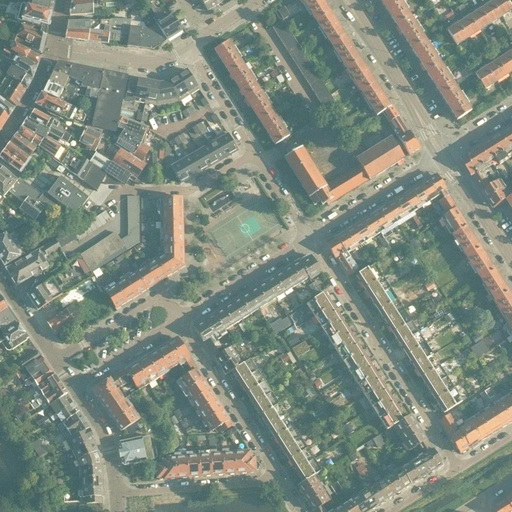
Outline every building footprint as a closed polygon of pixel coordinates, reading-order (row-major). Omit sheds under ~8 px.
[(51,13),(53,2),(44,0),(18,0),(17,3),(22,4),(21,5),(51,13)] [(69,16),(92,15),(91,0),(74,0),(72,1),(69,16)] [(158,15),(149,0),(147,0),(143,2),(153,18),(158,15)] [(216,6),(212,0),(199,0),(207,11),(216,6)] [(301,0),(315,21),(330,12),(321,0),(301,0)] [(410,17),(399,0),(385,0),(381,3),(396,26),(410,17)] [(511,8),(506,0),(495,0),(492,2),(501,17),(511,10),(511,8)] [(492,2),(481,9),(490,24),(501,17),(492,2)] [(49,21),(51,13),(21,5),(17,21),(21,23),(21,24),(41,29),(42,25),(48,26),(49,21)] [(290,16),(285,7),(278,11),(284,20),(290,16)] [(481,9),(470,16),(479,31),(490,24),(481,9)] [(345,36),(330,12),(315,21),(331,45),(345,36)] [(182,32),(171,15),(156,24),(167,41),(182,32)] [(470,16),(459,23),(468,38),(479,31),(470,16)] [(425,40),(410,17),(396,26),(411,50),(425,40)] [(115,39),(115,34),(109,33),(110,20),(100,21),(99,32),(92,31),(90,31),(87,41),(107,44),(108,41),(114,42),(114,39),(115,39)] [(128,35),(130,27),(130,20),(110,20),(109,33),(115,34),(115,39),(119,39),(120,34),(128,35)] [(68,22),(66,30),(89,29),(90,31),(92,31),(99,32),(100,21),(92,21),(68,22)] [(272,29),(276,35),(287,28),(283,22),(272,29)] [(468,38),(459,23),(447,31),(457,45),(468,38)] [(167,41),(156,24),(147,29),(142,28),(139,48),(152,50),(167,41)] [(14,41),(41,55),(46,36),(21,25),(14,41)] [(139,48),(142,28),(130,27),(128,35),(127,47),(139,48)] [(287,28),(276,35),(280,42),(291,35),(287,28)] [(89,29),(66,30),(65,38),(87,41),(90,31),(89,29)] [(291,35),(280,42),(285,48),(295,41),(291,35)] [(345,36),(331,45),(346,69),(360,59),(345,36)] [(1,37),(0,39),(0,45),(37,66),(41,57),(1,37)] [(441,64),(425,40),(411,50),(426,73),(441,64)] [(214,50),(230,75),(244,65),(228,41),(214,50)] [(295,41),(285,48),(289,55),(300,48),(295,41)] [(494,44),(489,47),(494,54),(498,52),(494,44)] [(37,66),(0,45),(0,53),(1,54),(0,55),(12,63),(10,66),(32,79),(37,66)] [(300,48),(289,55),(293,61),(304,54),(300,48)] [(511,58),(509,53),(498,60),(507,75),(511,71),(511,58)] [(304,54),(293,61),(297,68),(308,61),(304,54)] [(375,83),(360,59),(346,69),(361,93),(375,83)] [(507,75),(498,60),(487,67),(496,82),(507,75)] [(308,61),(297,68),(301,74),(312,67),(308,61)] [(67,78),(70,65),(57,63),(53,72),(67,78)] [(32,79),(10,66),(6,64),(0,72),(6,76),(26,90),(32,79)] [(456,88),(441,64),(426,73),(441,97),(456,88)] [(82,84),(85,68),(70,65),(67,78),(71,80),(82,84)] [(244,65),(230,75),(245,98),(259,89),(244,65)] [(312,67),(301,74),(305,81),(316,74),(312,67)] [(485,89),(496,82),(487,67),(475,74),(485,89)] [(97,100),(103,73),(103,72),(85,68),(82,84),(74,95),(79,96),(97,100)] [(187,70),(177,76),(189,96),(199,89),(187,70)] [(82,84),(71,80),(67,78),(53,72),(48,82),(74,95),(82,84)] [(116,133),(117,128),(119,117),(127,79),(111,76),(111,75),(103,73),(97,100),(96,103),(93,119),(92,127),(116,133)] [(316,74),(305,81),(309,87),(320,80),(316,74)] [(26,90),(6,76),(0,84),(0,93),(16,107),(26,90)] [(177,76),(168,82),(180,102),(189,96),(177,76)] [(145,100),(149,81),(138,79),(138,82),(129,80),(124,100),(144,104),(145,100)] [(320,80),(309,87),(313,93),(324,86),(320,80)] [(160,84),(149,81),(145,100),(144,104),(156,106),(160,84)] [(74,95),(48,82),(43,93),(60,101),(69,106),(74,95)] [(160,83),(160,84),(156,106),(180,102),(168,82),(160,83)] [(375,83),(361,93),(376,116),(382,113),(391,107),(390,107),(375,83)] [(324,86),(313,93),(317,100),(328,93),(324,86)] [(456,88),(441,97),(456,121),(471,111),(456,88)] [(259,89),(245,98),(260,122),(274,113),(259,89)] [(75,109),(69,106),(60,101),(43,93),(42,93),(35,105),(69,120),(73,112),(75,109)] [(328,93),(317,100),(321,106),(332,99),(328,93)] [(14,109),(0,98),(0,110),(9,117),(14,109)] [(200,101),(204,107),(208,105),(209,104),(204,98),(200,101)] [(332,99),(321,106),(325,113),(336,106),(332,99)] [(93,119),(96,103),(93,103),(91,107),(85,105),(84,109),(80,108),(75,109),(73,112),(89,118),(93,119)] [(382,113),(409,155),(418,150),(418,147),(412,137),(413,137),(410,132),(409,133),(392,106),(391,107),(382,113)] [(190,107),(186,110),(190,116),(194,114),(190,107)] [(0,130),(2,129),(1,128),(9,117),(0,110),(0,130)] [(59,123),(52,120),(34,110),(28,119),(47,130),(51,125),(56,128),(59,123)] [(185,111),(182,113),(186,119),(190,116),(186,110),(185,111)] [(274,113),(260,122),(275,145),(289,136),(274,113)] [(219,121),(215,114),(215,115),(211,117),(215,124),(219,121)] [(367,129),(376,123),(380,121),(377,116),(364,124),(367,129)] [(142,144),(148,128),(126,120),(119,117),(117,128),(123,131),(142,144)] [(65,132),(56,128),(51,125),(47,130),(28,119),(27,118),(21,127),(44,140),(46,137),(48,133),(66,144),(71,136),(65,132)] [(201,123),(196,126),(200,132),(204,130),(201,123)] [(196,126),(192,128),(196,135),(200,132),(196,126)] [(103,172),(89,164),(46,137),(44,140),(21,127),(16,135),(29,145),(40,153),(41,152),(45,155),(50,158),(58,164),(61,165),(71,173),(82,181),(96,191),(102,182),(106,185),(125,185),(103,172)] [(502,133),(501,134),(511,150),(511,128),(511,127),(507,130),(505,130),(502,132),(502,133)] [(79,142),(94,151),(102,135),(86,128),(79,142)] [(149,149),(142,144),(123,131),(115,145),(121,149),(141,162),(149,149)] [(237,151),(226,131),(216,137),(228,157),(237,151)] [(326,187),(321,178),(301,147),(284,158),(314,206),(319,202),(321,206),(333,199),(334,201),(368,180),(369,181),(404,159),(391,138),(383,142),(378,133),(362,143),(368,152),(356,160),(359,166),(326,187)] [(182,134),(178,137),(182,143),(186,141),(182,134)] [(511,150),(501,134),(500,134),(499,134),(496,136),(496,137),(491,140),(505,162),(511,157),(511,150)] [(16,135),(9,144),(27,157),(25,159),(27,160),(29,158),(35,151),(16,135)] [(178,137),(173,139),(177,146),(182,143),(178,137)] [(228,157),(216,137),(206,142),(208,146),(218,162),(228,157)] [(482,146),(481,146),(493,166),(499,162),(500,165),(505,162),(491,140),(487,143),(485,143),(482,145),(482,146)] [(27,157),(9,144),(5,151),(23,165),(27,160),(25,159),(27,157)] [(218,162),(208,146),(200,151),(209,167),(218,162)] [(493,166),(481,146),(481,147),(479,146),(476,148),(476,150),(471,153),(485,174),(490,171),(488,169),(493,166)] [(145,164),(141,162),(121,149),(112,163),(136,179),(145,164)] [(23,165),(5,151),(0,157),(0,158),(18,172),(23,165)] [(209,167),(200,151),(190,156),(200,173),(209,167)] [(136,179),(112,163),(96,153),(89,164),(103,172),(125,185),(129,179),(134,182),(136,179)] [(485,174),(471,153),(469,154),(468,154),(461,158),(479,187),(489,181),(485,174)] [(200,173),(190,156),(181,161),(190,178),(200,173)] [(58,164),(50,158),(47,163),(55,169),(58,164)] [(190,178),(181,161),(179,158),(169,164),(180,184),(190,178)] [(0,166),(0,196),(2,198),(3,197),(8,192),(17,181),(0,166)] [(502,179),(508,176),(505,170),(498,174),(502,179)] [(421,184),(419,186),(430,202),(441,195),(444,200),(449,196),(437,177),(434,176),(433,177),(432,176),(430,178),(430,179),(425,182),(424,181),(421,183),(421,184)] [(60,177),(51,188),(47,194),(48,195),(44,200),(41,197),(42,195),(23,181),(18,181),(17,181),(8,192),(23,204),(19,209),(34,221),(43,209),(44,210),(65,213),(65,216),(75,217),(88,199),(60,177)] [(489,181),(479,187),(482,192),(483,192),(492,186),(490,183),(489,181)] [(492,186),(483,192),(485,194),(484,195),(486,197),(487,198),(490,202),(490,203),(491,206),(492,206),(494,208),(507,200),(510,198),(499,181),(492,186)] [(405,195),(403,196),(413,212),(430,202),(419,186),(417,187),(416,187),(413,188),(413,190),(408,192),(407,192),(405,193),(405,195)] [(413,212),(403,196),(400,198),(399,197),(397,199),(397,200),(392,203),(391,202),(388,204),(388,205),(386,207),(396,223),(399,226),(410,219),(415,216),(416,216),(413,212)] [(449,196),(444,200),(438,203),(441,207),(452,200),(449,196)] [(159,206),(159,211),(181,210),(181,205),(182,204),(182,198),(161,199),(161,205),(159,206)] [(452,200),(441,207),(444,211),(455,205),(452,200)] [(455,205),(444,211),(446,215),(456,209),(457,209),(455,205)] [(372,216),(370,217),(380,233),(396,223),(386,207),(384,208),(382,208),(380,209),(380,210),(375,213),(374,213),(372,214),(372,216)] [(467,226),(465,224),(465,223),(465,222),(464,220),(463,220),(461,217),(460,215),(460,214),(459,211),(457,211),(456,209),(446,215),(440,219),(448,233),(450,237),(452,236),(467,227),(467,226)] [(181,210),(159,211),(159,217),(162,217),(162,223),(183,222),(182,216),(181,215),(181,210)] [(111,220),(105,211),(100,214),(106,223),(111,220)] [(11,213),(5,221),(9,225),(14,230),(14,231),(23,225),(11,213)] [(106,223),(100,214),(96,217),(102,226),(106,223)] [(415,216),(410,219),(416,229),(421,226),(415,216)] [(102,226),(96,217),(91,220),(97,229),(102,226)] [(355,226),(353,227),(363,244),(380,233),(370,217),(367,219),(366,218),(363,219),(363,221),(359,224),(358,223),(355,225),(355,226)] [(97,229),(91,220),(87,222),(92,232),(97,229)] [(92,232),(87,222),(82,225),(88,235),(92,232)] [(183,222),(162,223),(162,229),(159,230),(159,235),(182,234),(181,229),(183,228),(183,222)] [(88,235),(82,225),(77,228),(83,237),(88,235)] [(339,236),(337,238),(347,254),(363,244),(353,227),(351,229),(349,228),(347,230),(347,231),(342,234),(341,234),(339,235),(339,236)] [(467,227),(452,236),(466,259),(481,249),(467,227)] [(83,237),(77,228),(73,231),(79,240),(83,237)] [(77,239),(72,231),(71,230),(66,233),(72,242),(77,239)] [(6,232),(0,235),(0,254),(14,246),(11,241),(13,240),(11,236),(9,237),(6,232)] [(72,242),(66,233),(60,236),(66,246),(72,242)] [(98,268),(126,250),(120,241),(115,233),(87,251),(98,268)] [(182,234),(159,235),(160,241),(162,241),(162,246),(183,246),(183,240),(182,239),(182,234)] [(66,246),(60,236),(55,239),(60,248),(60,249),(66,246)] [(139,236),(128,236),(125,237),(131,247),(139,243),(139,236)] [(382,236),(377,238),(384,249),(387,247),(388,246),(382,236)] [(131,247),(125,237),(120,241),(126,250),(131,247)] [(150,247),(152,245),(144,241),(144,237),(141,237),(141,242),(150,247)] [(416,237),(409,241),(414,248),(420,244),(416,237)] [(348,256),(347,254),(337,238),(334,239),(333,239),(329,241),(329,243),(328,243),(327,246),(342,269),(353,263),(356,260),(352,254),(348,256)] [(60,248),(55,239),(42,247),(47,256),(60,248)] [(20,242),(14,246),(0,254),(0,259),(4,266),(23,254),(20,249),(22,247),(20,242)] [(183,246),(162,246),(160,247),(160,254),(162,255),(172,260),(174,259),(182,258),(182,253),(184,252),(183,246)] [(34,251),(26,256),(5,268),(16,286),(32,276),(36,278),(40,275),(41,271),(49,267),(44,258),(46,257),(47,256),(42,247),(34,251)] [(495,271),(481,249),(466,259),(480,280),(495,271)] [(98,268),(87,251),(81,255),(81,256),(90,271),(92,272),(98,268)] [(172,260),(162,255),(160,254),(154,258),(167,277),(172,274),(171,273),(176,270),(178,270),(182,268),(182,264),(184,263),(184,260),(182,258),(174,259),(172,260)] [(308,256),(298,262),(308,279),(309,280),(321,273),(310,256),(308,256)] [(154,258),(149,261),(148,261),(144,263),(156,282),(160,280),(161,280),(167,277),(154,258)] [(284,270),(282,272),(292,289),(308,279),(298,262),(296,263),(295,262),(293,264),(293,265),(288,268),(286,268),(284,269),(284,270)] [(156,282),(144,263),(139,266),(139,267),(134,270),(135,272),(146,289),(151,287),(151,285),(156,282)] [(353,263),(342,269),(345,273),(355,267),(353,263)] [(356,276),(365,290),(383,279),(374,265),(356,276)] [(354,273),(358,271),(355,267),(345,273),(347,277),(354,273)] [(509,293),(495,271),(480,280),(494,302),(509,293)] [(146,289),(135,272),(130,276),(128,273),(123,276),(136,295),(139,293),(141,293),(146,289)] [(268,281),(266,282),(276,299),(292,289),(282,272),(280,273),(278,273),(276,274),(276,276),(271,279),(270,278),(268,280),(268,281)] [(57,276),(28,295),(38,310),(53,299),(61,295),(58,289),(63,285),(57,276)] [(136,295),(123,276),(118,279),(120,282),(115,285),(126,302),(131,299),(131,298),(136,295)] [(383,279),(365,290),(379,312),(396,300),(383,279)] [(430,294),(434,291),(436,291),(432,285),(432,286),(428,280),(427,280),(423,283),(425,286),(423,287),(427,293),(429,292),(430,294)] [(251,292),(248,293),(259,310),(276,299),(266,282),(263,284),(262,283),(259,285),(259,286),(255,289),(253,289),(251,290),(251,292)] [(321,292),(315,282),(312,284),(318,294),(321,292)] [(318,294),(312,284),(308,286),(315,296),(318,294)] [(126,302),(115,285),(109,288),(107,286),(103,289),(115,308),(119,305),(121,306),(126,302)] [(234,302),(231,304),(242,320),(259,310),(248,293),(246,295),(245,294),(242,296),(242,297),(238,300),(236,299),(234,301),(234,302)] [(320,296),(307,305),(314,316),(332,305),(324,293),(320,296)] [(511,297),(509,293),(494,302),(508,324),(511,321),(511,297)] [(396,300),(379,312),(393,333),(410,322),(396,300)] [(217,313),(215,315),(225,331),(242,320),(231,304),(229,305),(228,305),(222,308),(222,310),(221,311),(219,310),(217,312),(217,313)] [(71,305),(47,323),(55,335),(66,328),(70,328),(73,326),(74,323),(74,322),(70,315),(75,311),(71,305)] [(346,328),(332,305),(314,316),(329,339),(346,328)] [(8,307),(0,312),(0,324),(13,316),(8,307)] [(225,331),(215,315),(214,315),(213,314),(209,317),(209,318),(204,321),(217,341),(222,338),(220,336),(226,333),(225,331)] [(13,316),(0,324),(0,331),(3,335),(19,324),(13,316)] [(280,319),(270,325),(276,334),(290,325),(290,323),(287,317),(281,321),(280,319)] [(217,341),(204,321),(202,323),(201,322),(197,325),(196,326),(196,327),(195,329),(208,349),(218,343),(217,341)] [(410,322),(393,333),(407,356),(425,344),(410,322)] [(19,324),(3,335),(0,336),(0,343),(1,343),(6,350),(8,351),(28,338),(19,324)] [(346,328),(329,339),(343,362),(361,351),(346,328)] [(495,342),(504,337),(499,329),(490,335),(495,342)] [(292,335),(286,340),(290,347),(297,343),(292,335)] [(191,360),(178,340),(175,339),(174,340),(173,339),(169,342),(169,343),(166,345),(178,366),(179,367),(182,366),(191,360)] [(478,357),(489,349),(482,339),(471,347),(478,357)] [(306,341),(293,348),(297,357),(311,350),(306,341)] [(221,347),(220,345),(218,343),(208,349),(211,354),(221,347)] [(425,344),(407,356),(421,378),(439,366),(425,344)] [(178,366),(166,345),(162,348),(161,347),(157,349),(157,351),(155,352),(166,369),(171,366),(172,367),(173,366),(175,368),(178,366)] [(214,359),(215,358),(225,352),(222,347),(221,347),(211,354),(214,359)] [(225,352),(215,358),(217,360),(216,362),(217,364),(219,364),(222,369),(221,370),(223,373),(224,373),(226,375),(232,372),(242,365),(231,348),(225,352)] [(294,362),(287,351),(278,358),(281,363),(288,359),(291,364),(294,362)] [(361,351),(343,362),(357,385),(375,373),(361,351)] [(20,370),(41,357),(38,352),(17,365),(20,370)] [(168,372),(166,369),(155,352),(152,354),(151,353),(147,356),(147,357),(145,358),(158,378),(168,372)] [(24,381),(47,366),(41,357),(20,370),(18,372),(24,381)] [(158,378),(145,358),(142,360),(141,360),(137,362),(137,364),(135,364),(148,385),(158,378)] [(184,370),(194,364),(191,360),(182,366),(184,370)] [(250,360),(242,365),(232,372),(246,393),(263,382),(250,360)] [(492,363),(485,368),(489,373),(495,368),(492,363)] [(148,385),(135,364),(132,367),(130,366),(127,368),(126,370),(132,380),(136,386),(139,391),(148,385)] [(185,377),(196,370),(197,370),(194,364),(184,370),(182,372),(185,377)] [(36,387),(53,375),(47,366),(24,381),(27,386),(33,382),(36,387)] [(439,366),(421,378),(436,400),(453,389),(439,366)] [(125,369),(120,372),(127,384),(132,380),(126,370),(125,369)] [(184,392),(203,380),(202,379),(203,378),(200,374),(199,374),(196,370),(185,377),(175,383),(178,388),(181,386),(184,392)] [(100,400),(117,390),(122,387),(127,384),(120,372),(94,389),(94,392),(100,400)] [(375,373),(357,385),(372,407),(390,396),(375,373)] [(35,401),(59,384),(53,375),(36,387),(32,390),(35,394),(32,396),(35,401)] [(191,402),(209,390),(208,389),(209,388),(207,385),(206,385),(203,380),(184,392),(182,394),(185,398),(187,397),(191,402)] [(263,382),(246,393),(260,415),(278,404),(263,382)] [(48,405),(66,394),(59,384),(35,401),(30,404),(33,409),(39,405),(42,410),(48,405)] [(126,399),(139,391),(136,386),(123,394),(121,395),(117,390),(100,400),(107,411),(124,400),(126,399)] [(453,389),(436,400),(444,413),(461,402),(453,389)] [(197,412),(216,400),(215,399),(215,398),(214,395),(212,395),(209,390),(191,402),(188,404),(191,408),(194,407),(197,412)] [(511,402),(509,398),(508,396),(508,395),(505,390),(501,393),(504,398),(503,399),(504,401),(499,404),(510,422),(511,421),(511,402)] [(12,392),(2,398),(7,405),(16,399),(12,392)] [(50,418),(72,404),(66,394),(48,405),(52,411),(41,419),(42,419),(37,423),(40,426),(41,425),(48,420),(50,418)] [(390,396),(372,407),(386,430),(394,426),(394,425),(404,419),(390,396)] [(510,422),(499,404),(497,402),(494,396),(489,399),(495,407),(489,411),(500,428),(501,427),(502,428),(506,426),(506,424),(510,422)] [(124,400),(107,411),(114,421),(131,410),(133,409),(130,404),(128,406),(124,400)] [(204,423),(222,411),(221,409),(222,408),(220,405),(219,405),(216,400),(197,412),(195,414),(198,419),(200,417),(204,423)] [(72,404),(50,418),(52,421),(57,418),(61,424),(78,412),(72,404)] [(278,404),(260,415),(274,438),(292,427),(278,404)] [(500,428),(489,411),(487,408),(488,408),(485,404),(481,407),(483,411),(482,411),(484,414),(478,417),(489,435),(491,434),(492,434),(496,432),(496,431),(500,428)] [(136,423),(140,420),(136,414),(134,416),(131,410),(114,421),(121,432),(126,428),(136,423)] [(222,411),(204,423),(201,424),(204,429),(207,427),(210,433),(214,430),(217,428),(229,421),(228,419),(228,418),(227,415),(225,415),(222,411)] [(489,435),(478,417),(477,415),(477,414),(475,411),(469,415),(471,418),(472,418),(473,420),(468,424),(479,441),(481,440),(482,441),(486,438),(485,437),(489,435)] [(89,429),(78,412),(61,424),(57,426),(63,435),(66,440),(89,429)] [(439,421),(442,426),(452,419),(449,414),(446,416),(439,421)] [(410,415),(404,419),(394,425),(394,426),(410,450),(416,445),(426,439),(423,435),(424,434),(422,432),(421,432),(415,422),(415,421),(414,418),(412,418),(410,415)] [(479,441),(468,424),(467,421),(468,420),(465,415),(459,419),(460,420),(464,426),(459,430),(470,447),(471,446),(472,447),(475,445),(475,444),(479,441)] [(470,447),(459,430),(452,419),(442,426),(460,453),(461,453),(462,453),(465,451),(465,450),(470,447)] [(348,434),(358,428),(353,420),(344,426),(348,434)] [(229,421),(217,428),(214,430),(216,434),(220,432),(221,433),(232,426),(229,421)] [(292,427),(274,438),(289,460),(306,449),(292,427)] [(92,441),(91,437),(92,436),(89,429),(66,440),(69,446),(71,450),(92,441)] [(380,435),(367,442),(372,451),(385,444),(380,435)] [(124,466),(146,462),(141,438),(120,442),(118,445),(119,451),(118,451),(120,458),(122,464),(124,466)] [(426,439),(416,445),(419,451),(429,444),(426,439)] [(92,441),(71,450),(76,460),(97,451),(92,441)] [(429,444),(419,451),(423,456),(432,450),(429,444)] [(223,474),(221,454),(215,454),(215,451),(216,451),(215,446),(209,447),(210,451),(209,451),(209,455),(211,475),(217,475),(218,476),(222,475),(223,474)] [(43,448),(36,453),(39,457),(46,453),(43,448)] [(199,476),(198,456),(191,456),(191,453),(190,453),(189,448),(185,449),(186,453),(186,457),(187,477),(193,477),(194,478),(198,477),(199,476)] [(211,475),(209,455),(203,455),(202,448),(197,448),(197,452),(198,456),(199,476),(205,476),(206,477),(210,476),(211,475)] [(187,477),(186,457),(179,457),(179,454),(178,454),(178,449),(175,451),(175,454),(173,454),(174,457),(176,478),(181,478),(182,479),(186,478),(187,477)] [(306,449),(289,460),(303,483),(313,476),(321,472),(306,449)] [(221,454),(223,474),(229,474),(230,475),(234,474),(235,473),(234,453),(227,453),(227,450),(221,450),(221,454)] [(432,450),(423,456),(418,459),(428,474),(430,472),(431,473),(434,471),(434,470),(436,468),(437,469),(441,467),(441,466),(441,465),(440,463),(440,462),(440,461),(440,460),(438,457),(437,457),(432,450)] [(97,451),(76,460),(79,467),(101,466),(101,465),(101,463),(101,461),(101,459),(100,459),(97,451)] [(249,451),(234,453),(235,473),(241,473),(242,474),(246,474),(247,472),(256,472),(255,471),(257,470),(259,466),(256,462),(255,462),(254,457),(253,457),(250,457),(249,451)] [(175,478),(176,478),(174,457),(166,458),(166,464),(156,465),(157,480),(169,479),(170,480),(174,479),(175,478)] [(418,459),(401,470),(410,484),(413,483),(414,483),(417,482),(417,480),(422,477),(423,478),(425,476),(425,475),(428,474),(418,459)] [(369,475),(362,464),(355,468),(362,479),(369,475)] [(101,466),(79,467),(80,479),(102,478),(101,466)] [(401,470),(384,480),(394,495),(396,493),(398,494),(400,492),(400,491),(405,488),(406,488),(408,487),(408,486),(410,484),(401,470)] [(303,483),(297,486),(299,490),(298,491),(300,493),(301,493),(307,503),(307,504),(309,507),(310,506),(313,511),(322,505),(329,501),(313,476),(303,483)] [(102,478),(80,479),(80,491),(102,490),(102,478)] [(384,480),(368,491),(377,505),(379,504),(381,505),(383,503),(383,502),(388,499),(389,499),(391,498),(392,496),(394,495),(384,480)] [(330,487),(336,495),(342,491),(336,483),(330,487)] [(102,490),(80,491),(80,497),(79,497),(79,502),(86,502),(86,504),(101,504),(101,497),(103,497),(102,490)] [(368,491),(351,502),(357,511),(366,511),(371,509),(372,510),(374,508),(375,507),(377,505),(368,491)] [(511,511),(511,503),(508,497),(496,505),(497,506),(494,507),(497,511),(511,511)] [(357,511),(351,502),(334,511),(357,511)]
